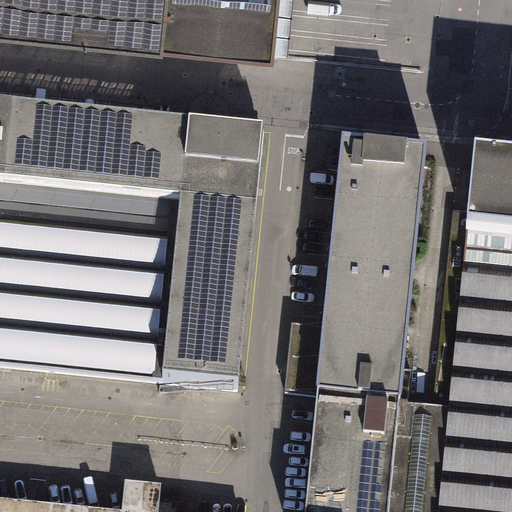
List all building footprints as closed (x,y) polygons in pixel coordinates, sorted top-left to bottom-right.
[(0,0),(0,39),(160,56),(160,53),(165,0),(0,0)] [(165,0),(160,53),(175,54),(217,58),(272,64),(274,46),(276,28),(278,7),(278,0),(165,0)] [(0,367),(238,392),(264,142),(210,136),(0,114),(0,367)] [(383,153),(344,149),(344,152),(331,151),(329,171),(342,172),(326,328),(319,395),(319,398),(307,511),(440,511),(449,427),(432,426),(434,411),(400,407),(408,331),(414,275),(426,158),(383,153)] [(511,511),(511,166),(476,163),(470,217),(454,216),(434,411),(432,426),(449,427),(440,511),(511,511)] [(319,395),(326,328),(293,324),(286,391),(319,395)] [(124,511),(68,511),(0,507),(0,511),(161,511),(163,490),(126,487),(124,511)]
